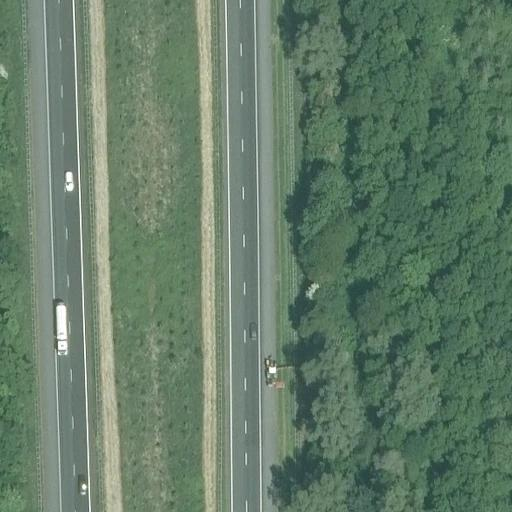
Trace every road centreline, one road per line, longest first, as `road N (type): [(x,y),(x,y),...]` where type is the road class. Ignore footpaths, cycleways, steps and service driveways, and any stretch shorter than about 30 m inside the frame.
road 1 (motorway): [(57,0),(73,511)]
road 2 (motorway): [(244,511),(238,0)]
